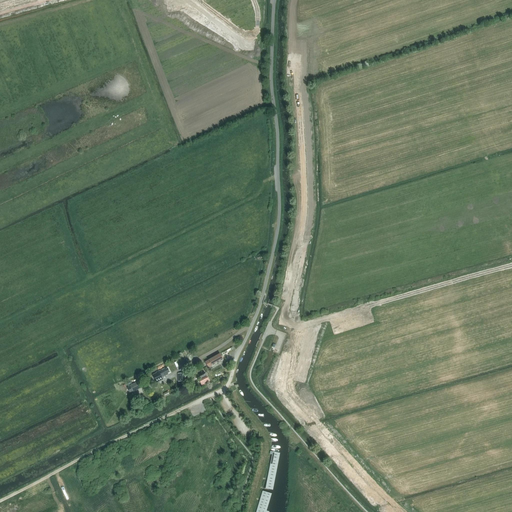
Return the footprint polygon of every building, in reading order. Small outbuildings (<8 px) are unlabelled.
[(220,353),(205,361),(207,365),(211,363),(212,365),(223,359),(220,353)] [(156,374),(153,375),(157,382),(161,380),(163,380),(162,377),(168,374),(167,373),(169,372),(167,368),(165,369),(165,368),(156,372),(156,374)] [(207,376),(201,379),(204,385),(210,382),(207,376)] [(141,380),(130,385),(133,391),(143,386),(141,380)] [(270,454),(272,455),(266,488),(273,490),(280,453),(270,451),(270,454)] [(263,491),(256,511),(268,511),(269,511),(266,511),(271,494),(263,491)]
